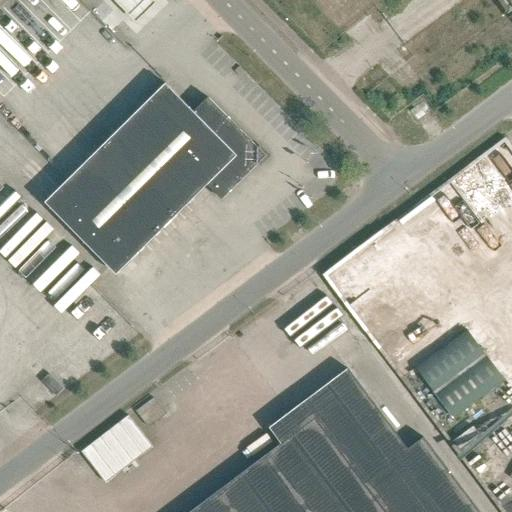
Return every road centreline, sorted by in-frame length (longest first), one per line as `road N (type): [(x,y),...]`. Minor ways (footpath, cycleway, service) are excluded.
road 1 (unclassified): [(0,490),(391,177)]
road 2 (unclassified): [(391,177),(220,0)]
road 3 (unclassified): [(391,177),(420,139),(511,73)]
